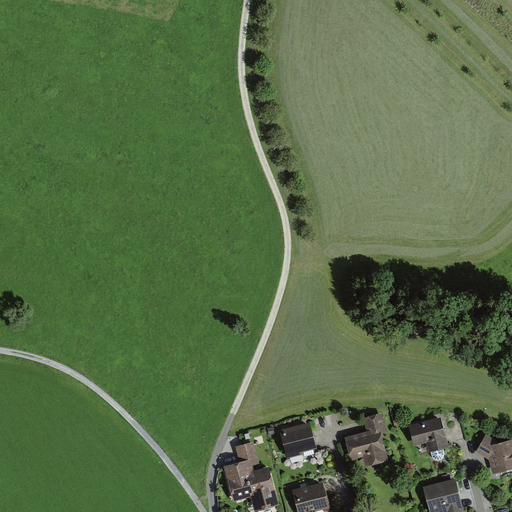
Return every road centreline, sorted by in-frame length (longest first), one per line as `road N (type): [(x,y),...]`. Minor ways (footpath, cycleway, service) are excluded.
road 1 (track): [(214,511),(212,467),(288,251),(277,188),(243,93),(248,0)]
road 2 (track): [(0,350),(88,382),(164,456),(204,511)]
